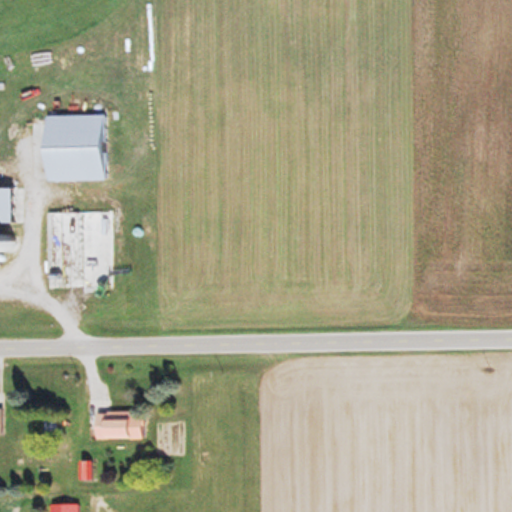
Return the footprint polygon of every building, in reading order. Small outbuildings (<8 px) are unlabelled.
[(56,183),(117,181),(115,115),(54,117),(56,183)] [(0,188),(0,224),(23,224),(23,189),(0,188)] [(0,266),(1,267),(1,250),(21,251),(21,238),(0,237),(0,266)] [(9,409),(0,408),(0,435),(9,436),(9,409)] [(106,413),(106,440),(153,440),(153,413),(106,413)]
